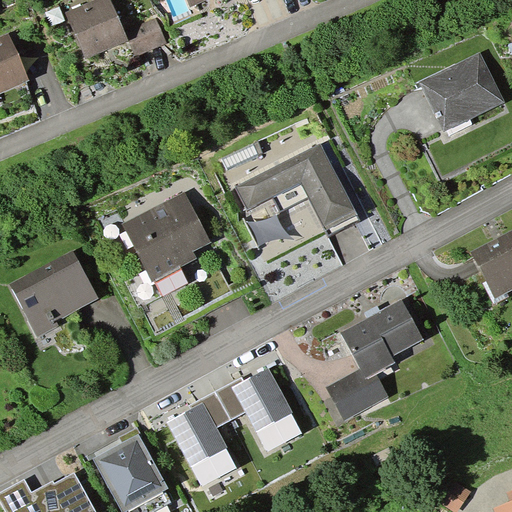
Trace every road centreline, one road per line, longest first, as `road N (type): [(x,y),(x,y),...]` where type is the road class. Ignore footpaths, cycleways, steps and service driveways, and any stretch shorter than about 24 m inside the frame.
road 1 (residential): [(511,191),(0,466)]
road 2 (residential): [(376,0),(0,163)]
